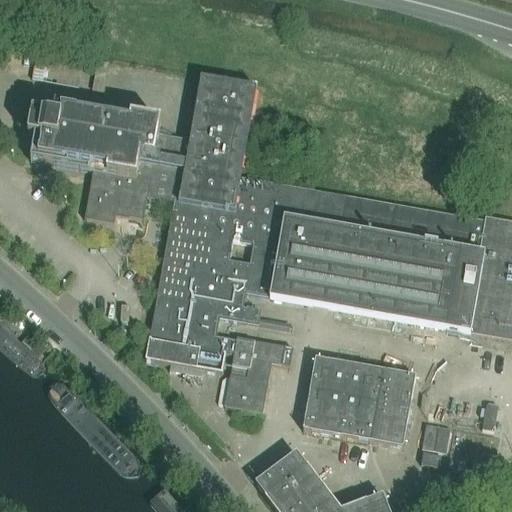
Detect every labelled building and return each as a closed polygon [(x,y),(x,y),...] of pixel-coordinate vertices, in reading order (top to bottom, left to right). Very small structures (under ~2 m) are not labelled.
[(130,122),(130,126),(62,114),(60,123),(33,118),(29,140),(42,143),(39,162),(94,173),(85,223),(114,228),(116,220),(144,225),(147,202),(173,206),(149,342),(150,343),(146,365),(222,378),(225,359),(232,360),(231,367),(233,368),(225,411),(263,418),(271,369),(289,373),(293,353),(253,346),(253,344),(236,341),(236,343),(215,340),(218,321),(259,329),(262,313),(242,310),(245,295),(270,300),(270,302),(445,333),(511,344),(511,227),(485,223),(485,224),(240,181),(256,91),(199,81),(189,142),(158,137),(160,127),(130,122)] [(0,318),(0,345),(40,380),(53,364),(0,318)] [(404,453),(416,382),(315,364),(304,435),(404,453)] [(61,372),(43,389),(130,481),(148,464),(61,372)] [(499,411),(487,409),(483,434),(495,436),(499,411)] [(446,457),(451,432),(427,428),(423,453),(446,457)] [(422,468),(439,471),(441,460),(424,457),(422,468)] [(338,511),(296,458),(256,489),(273,511),(388,511),(384,501),(354,511),(338,511)] [(186,511),(159,479),(143,492),(159,511),(186,511)]
